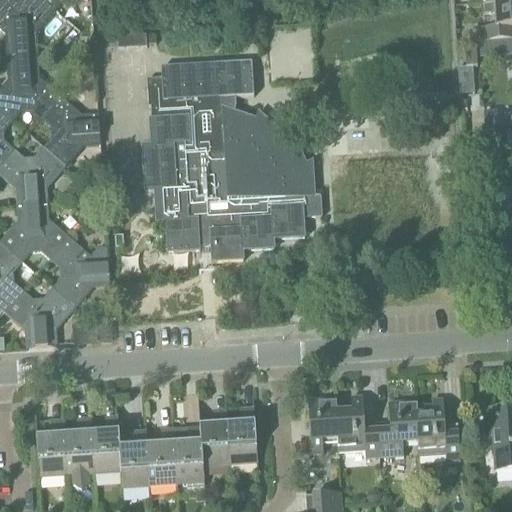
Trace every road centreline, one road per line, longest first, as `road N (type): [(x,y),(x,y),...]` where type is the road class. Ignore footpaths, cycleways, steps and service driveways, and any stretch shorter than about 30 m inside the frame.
road 1 (residential): [(0,372),(278,354)]
road 2 (residential): [(278,354),(511,340)]
road 3 (residential): [(274,511),(288,495),(278,354)]
road 4 (residential): [(23,511),(20,476),(7,459),(0,372)]
